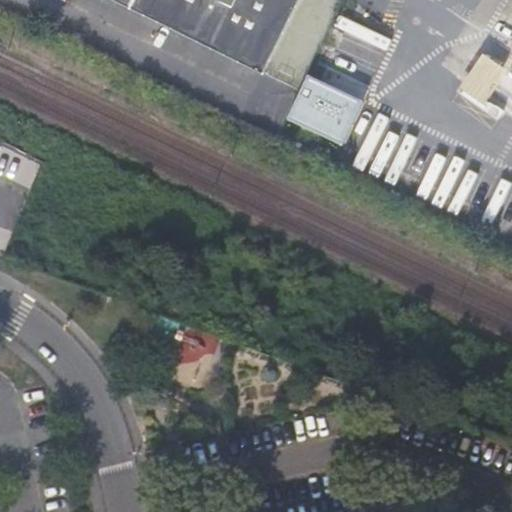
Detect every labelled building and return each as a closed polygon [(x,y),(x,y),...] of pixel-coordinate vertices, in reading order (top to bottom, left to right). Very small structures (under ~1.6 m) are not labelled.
[(114,0),(259,72),(292,0),(114,0)] [(326,48),(379,64),(387,36),(334,21),(326,48)] [(456,89),(480,105),(505,68),(481,52),(456,89)] [(341,147),(362,100),(304,76),(284,122),(341,147)] [(169,359),(215,362),(217,333),(171,331),(169,359)]
